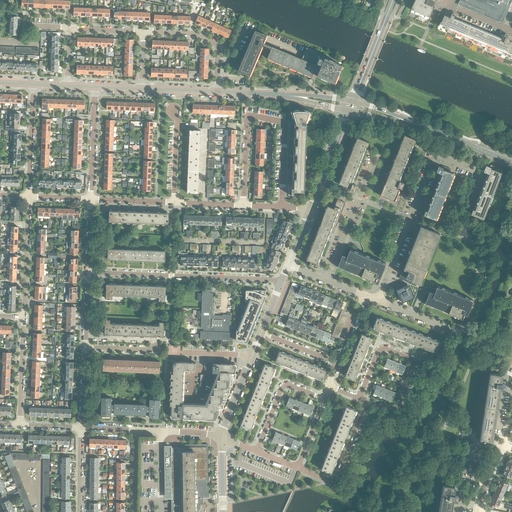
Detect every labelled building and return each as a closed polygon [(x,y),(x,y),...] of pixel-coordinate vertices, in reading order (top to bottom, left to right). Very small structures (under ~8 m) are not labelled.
[(414,0),(410,10),(429,17),(434,6),(432,5),(434,1),(437,2),(437,3),(437,2),(438,0),(414,0)] [(511,0),(481,0),(480,1),(478,0),(459,0),(458,5),(500,22),(503,23),(511,1),(511,0)] [(461,22),(453,19),(455,14),(446,11),(441,22),(440,22),(439,24),(444,26),(443,28),(447,30),(447,31),(448,31),(448,30),(456,33),(455,35),(456,35),(457,34),(472,40),(472,42),(473,42),(474,41),(490,48),(488,51),(504,58),(505,56),(506,56),(507,55),(511,56),(511,43),(511,42),(508,41),(509,39),(507,38),(508,35),(505,33),(504,36),(503,35),(502,36),(499,35),(498,38),(494,37),(495,35),(494,36),(486,33),(487,32),(486,31),(486,33),(478,30),(478,28),(477,29),(470,26),(470,25),(470,24),(469,26),(461,23),(462,21),(461,21),(461,22)] [(10,17),(10,22),(17,23),(18,14),(8,13),(8,17),(10,17)] [(195,23),(201,25),(204,18),(198,15),(195,23)] [(201,25),(206,28),(209,20),(204,18),(201,25)] [(206,28),(212,30),(215,23),(209,20),(206,28)] [(212,30),(217,33),(221,25),(215,23),(212,30)] [(217,33),(223,35),(226,27),(221,25),(217,33)] [(232,30),(226,27),(223,35),(228,38),(232,30)] [(243,59),(238,71),(248,76),(249,76),(254,64),(262,46),(263,44),(271,48),(272,46),(263,43),(264,41),(267,35),(255,31),(252,36),(243,59)] [(51,41),(59,42),(59,35),(56,35),(56,33),(49,32),(48,35),(52,35),(51,41)] [(270,51),(267,58),(312,77),(314,73),(315,74),(316,74),(317,75),(317,76),(335,83),(340,71),(342,65),(340,65),(324,58),(323,60),(322,59),(324,55),(306,47),(304,52),(301,59),(287,53),(272,46),(271,48),(270,51)] [(6,120),(21,120),(21,117),(20,116),(20,114),(14,114),(14,113),(10,113),(10,110),(5,110),(5,113),(6,113),(6,120)] [(288,187),(288,194),(291,194),(291,195),(293,195),(294,192),(304,192),(305,184),(305,176),(305,168),(306,160),(306,152),(306,144),(306,136),(307,129),(307,125),(306,125),(306,122),(307,122),(312,112),(309,111),(307,110),(304,110),(304,111),(301,111),(298,111),(298,110),(299,110),(298,110),(295,110),(294,110),(291,111),(295,122),(292,122),(291,128),(294,128),(294,134),(294,136),(294,138),(294,141),(294,144),(293,152),(293,154),(293,158),(293,160),(293,168),(293,171),(293,175),(292,176),(292,179),(292,184),(292,188),(288,187)] [(21,124),(21,120),(6,120),(6,129),(18,129),(18,126),(20,126),(20,124),(21,124)] [(10,140),(13,140),(21,140),(21,134),(18,134),(18,131),(11,130),(10,140)] [(189,138),(200,138),(200,130),(189,130),(189,138)] [(416,140),(404,135),(385,184),(380,195),(394,201),(399,191),(400,191),(404,183),(398,180),(413,143),(415,144),(416,140)] [(189,146),(200,146),(200,138),(189,138),(189,146)] [(365,146),(367,147),(369,142),(357,138),(339,183),(343,185),(342,188),(344,189),(345,188),(350,190),(350,189),(354,191),(357,185),(351,183),(365,146)] [(188,153),(199,154),(200,146),(189,146),(188,153)] [(188,161),(199,162),(199,154),(188,153),(188,161)] [(188,169),(199,170),(199,162),(188,161),(188,169)] [(498,168),(491,165),(490,167),(486,165),(483,171),(490,173),(475,210),(473,209),(471,214),(484,219),(502,173),(497,171),(498,168)] [(443,168),(439,166),(436,172),(442,174),(427,211),(425,210),(424,215),(436,220),(454,174),(450,172),(451,169),(449,168),(448,169),(443,167),(443,168)] [(187,177),(198,178),(199,170),(188,169),(187,177)] [(187,185),(198,185),(198,178),(187,177),(187,185)] [(198,193),(198,185),(187,185),(187,193),(198,193)] [(346,203),(337,199),(334,208),(328,206),(306,260),(310,261),(308,265),(311,267),(311,266),(316,268),(317,266),(318,266),(320,261),(318,260),(326,240),(329,233),(330,234),(331,232),(333,232),(335,227),(336,227),(346,203)] [(109,222),(124,222),(124,211),(110,211),(109,222)] [(139,223),(139,212),(124,211),(124,222),(139,223)] [(154,223),(154,213),(139,212),(139,223),(154,223)] [(169,213),(154,213),(154,223),(168,224),(169,213)] [(284,220),(281,226),(290,229),(292,223),(291,223),(292,220),(288,218),(287,221),(284,220)] [(279,232),(287,235),(290,229),(281,226),(279,232)] [(440,234),(431,230),(421,226),(404,270),(403,270),(400,278),(408,281),(407,283),(411,284),(410,284),(416,286),(417,284),(420,285),(440,234)] [(277,238),(285,241),(287,235),(279,232),(277,238)] [(272,243),(271,245),(279,248),(280,246),(283,247),(285,241),(277,238),(274,236),(271,242),(272,243)] [(271,245),(270,245),(269,248),(269,249),(269,250),(270,251),(269,254),(270,255),(278,258),(281,252),(278,251),(279,248),(271,245)] [(258,253),(258,247),(249,246),(249,253),(252,253),(252,254),(258,254),(258,253)] [(186,265),(187,256),(187,253),(181,253),(182,248),(178,248),(177,262),(180,262),(180,265),(186,265)] [(122,260),(122,249),(108,249),(108,260),(122,260)] [(136,261),(137,250),(122,249),(122,260),(136,261)] [(386,263),(350,249),(347,257),(342,256),(338,267),(371,280),(373,281),(378,283),(386,263)] [(151,261),(151,250),(137,250),(136,261),(151,261)] [(166,251),(151,250),(151,261),(165,262),(166,251)] [(268,260),(276,264),(278,258),(270,255),(268,260)] [(248,259),(248,268),(254,268),(254,267),(256,267),(257,259),(251,259),(251,256),(248,256),(248,259)] [(276,264),(268,260),(265,267),(264,267),(264,270),(269,270),(269,268),(274,270),(276,264)] [(38,283),(44,283),(47,283),(47,277),(52,277),(52,275),(47,275),(47,276),(44,275),(36,275),(35,281),(38,281),(38,283)] [(35,292),(43,292),(43,287),(44,287),(44,283),(38,283),(38,286),(35,286),(35,292)] [(113,295),(121,295),(122,285),(107,284),(106,298),(113,299),(113,295)] [(121,295),(136,296),(137,285),(122,285),(121,295)] [(136,296),(151,297),(151,286),(137,285),(136,296)] [(414,297),(409,285),(397,290),(402,302),(414,297)] [(151,286),(151,297),(159,297),(159,301),(166,301),(166,287),(151,286)] [(304,297),(307,288),(301,286),(300,289),(297,288),(296,292),(298,293),(297,294),(304,297)] [(473,300),(438,286),(435,292),(434,294),(430,292),(425,304),(458,317),(457,319),(459,320),(464,322),(473,300)] [(304,297),(310,299),(313,291),(307,288),(304,297)] [(210,289),(202,289),(202,294),(201,294),(201,293),(198,293),(197,301),(200,301),(202,301),(201,312),(200,312),(200,311),(197,311),(197,319),(200,319),(200,318),(201,318),(201,326),(201,327),(201,328),(202,328),(202,329),(203,329),(204,329),(204,331),(201,331),(200,339),(201,339),(205,339),(205,340),(204,343),(212,344),(213,341),(212,341),(212,339),(221,339),(221,341),(221,344),(228,344),(229,341),(228,341),(228,340),(233,340),(233,332),(234,327),(228,326),(228,324),(231,324),(231,315),(223,315),(223,316),(215,315),(212,314),(213,293),(210,293),(210,289)] [(266,296),(264,295),(266,290),(249,290),(249,291),(246,290),(245,298),(249,300),(237,330),(236,330),(236,340),(248,341),(266,296)] [(310,299),(316,301),(319,293),(318,293),(319,292),(315,291),(313,291),(310,299)] [(42,299),(43,292),(35,292),(35,298),(38,299),(37,301),(46,301),(46,299),(42,299)] [(77,293),(76,293),(69,293),(69,298),(66,298),(66,301),(72,301),(72,299),(76,299),(76,298),(77,298),(77,293)] [(316,301),(322,304),(325,295),(319,293),(316,301)] [(322,304),(328,306),(331,298),(325,295),(322,304)] [(328,306),(334,308),(337,300),(331,298),(328,306)] [(337,300),(334,308),(340,311),(343,303),(337,300)] [(285,325),(291,327),(295,319),(288,317),(285,325)] [(389,334),(393,324),(377,318),(373,328),(389,334)] [(291,327),(297,330),(301,322),(295,319),(291,327)] [(119,335),(120,324),(110,324),(111,320),(105,320),(105,334),(119,335)] [(159,325),(150,325),(149,336),(164,336),(165,322),(160,322),(159,325)] [(297,330),(303,332),(307,324),(301,322),(297,330)] [(119,335),(134,335),(135,324),(120,324),(119,335)] [(149,336),(150,325),(135,324),(134,335),(149,336)] [(303,332),(309,335),(313,327),(307,324),(303,332)] [(389,334),(405,340),(409,330),(393,324),(389,334)] [(309,335),(315,337),(319,329),(313,327),(309,335)] [(315,337),(322,339),(325,331),(319,329),(315,337)] [(420,347),(424,336),(409,330),(405,340),(420,347)] [(330,342),(331,337),(330,336),(331,334),(325,331),(322,339),(328,342),(328,341),(330,342)] [(362,334),(356,350),(365,354),(372,338),(362,334)] [(440,342),(424,336),(420,347),(436,353),(440,342)] [(356,350),(351,360),(361,364),(365,354),(356,350)] [(291,368),(295,357),(279,351),(275,362),(291,368)] [(291,368),(307,374),(311,364),(295,357),(291,368)] [(103,370),(117,371),(118,360),(104,359),(103,370)] [(384,367),(390,369),(394,361),(387,359),(384,367)] [(117,371),(131,371),(132,360),(118,360),(117,371)] [(131,371),(146,372),(146,361),(132,360),(131,371)] [(361,364),(351,360),(347,371),(345,376),(355,380),(361,364)] [(146,361),(146,372),(160,372),(160,361),(146,361)] [(390,369),(396,372),(400,364),(394,361),(390,369)] [(195,370),(195,363),(175,362),(174,362),(173,362),(173,363),(172,364),(170,415),(170,416),(170,417),(171,417),(171,418),(172,418),(173,418),(178,419),(178,416),(183,416),(183,419),(214,420),(214,419),(214,417),(216,417),(217,417),(236,370),(233,369),(233,365),(226,365),(223,365),(221,365),(217,365),(217,364),(217,363),(213,363),(213,372),(218,372),(205,403),(205,405),(183,404),(183,406),(182,405),(183,392),(184,370),(195,370)] [(265,363),(259,379),(269,383),(275,368),(265,363)] [(311,364),(307,374),(323,381),(327,370),(311,364)] [(400,364),(396,372),(402,374),(406,366),(400,364)] [(502,375),(500,375),(490,373),(480,439),(483,440),(483,441),(485,441),(485,440),(491,441),(499,392),(505,393),(506,388),(505,388),(506,381),(501,381),(502,375)] [(252,395),(263,399),(269,383),(259,379),(252,395)] [(373,393),(379,396),(383,388),(377,385),(373,393)] [(379,396),(385,398),(389,390),(383,388),(379,396)] [(385,398),(392,401),(395,393),(389,390),(385,398)] [(246,411),(256,415),(263,399),(252,395),(246,411)] [(123,413),(123,404),(115,403),(114,405),(111,405),(112,398),(102,397),(101,416),(111,416),(111,413),(123,413)] [(286,405),(292,408),(295,400),(289,397),(286,405)] [(146,405),(138,404),(137,414),(149,415),(149,417),(159,418),(159,400),(150,399),(150,406),(146,406),(146,405)] [(292,408),(298,410),(301,402),(295,400),(292,408)] [(298,410),(304,413),(307,405),(301,402),(298,410)] [(137,414),(138,404),(123,404),(123,413),(137,414)] [(307,405),(304,413),(310,415),(313,407),(307,405)] [(340,422),(350,426),(357,410),(346,406),(340,422)] [(250,431),(256,415),(246,411),(240,427),(250,431)] [(344,442),(347,434),(350,426),(340,422),(334,438),(344,442)] [(272,440),(278,442),(282,434),(275,432),(272,440)] [(278,442),(285,445),(288,437),(282,434),(278,442)] [(285,445),(291,447),(294,439),(288,437),(285,445)] [(338,458),(341,450),(344,442),(334,438),(327,454),(338,458)] [(300,441),(294,439),(291,447),(297,450),(298,446),(301,447),(303,441),(300,440),(300,441)] [(195,511),(196,508),(200,508),(200,507),(200,504),(202,501),(202,496),(208,496),(208,480),(207,480),(207,446),(165,447),(165,494),(171,494),(171,511),(195,511)] [(9,468),(15,465),(12,459),(16,459),(17,453),(3,452),(9,468)] [(338,458),(327,454),(321,469),(331,474),(338,458)] [(511,475),(511,476),(511,474),(511,472),(505,469),(502,475),(511,479),(511,476),(511,475)] [(500,481),(497,486),(506,490),(507,487),(508,487),(509,484),(500,481)] [(454,492),(454,486),(443,484),(439,511),(450,511),(452,503),(458,504),(459,499),(458,499),(459,493),(454,492)] [(495,492),(503,495),(504,492),(505,493),(506,490),(497,486),(495,492)] [(6,488),(0,490),(0,496),(9,494),(6,488)] [(493,497),(501,501),(502,498),(503,498),(504,495),(503,495),(495,492),(493,497)] [(502,501),(501,501),(493,497),(490,503),(491,503),(490,506),(495,508),(496,506),(498,507),(500,503),(501,504),(502,501)] [(1,503),(4,509),(12,505),(11,502),(12,502),(11,499),(1,503)]
